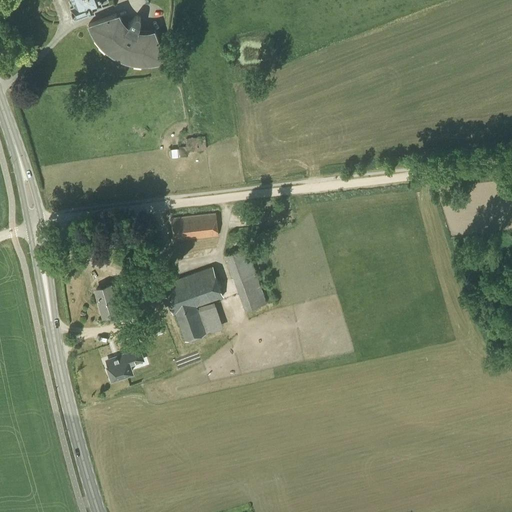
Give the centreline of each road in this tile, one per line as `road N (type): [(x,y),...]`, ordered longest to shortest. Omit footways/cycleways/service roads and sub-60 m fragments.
road 1 (track): [(511,168),(146,207),(12,234)]
road 2 (primary): [(101,511),(66,393),(28,189),(0,101)]
